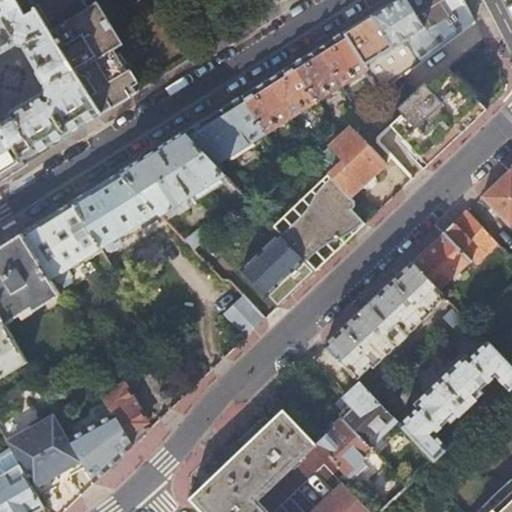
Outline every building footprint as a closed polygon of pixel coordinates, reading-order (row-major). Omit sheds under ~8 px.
[(0,0),(0,175),(100,113),(32,0),(0,0)] [(32,0),(100,113),(135,91),(131,84),(123,70),(126,68),(113,47),(87,4),(84,0),(32,0)] [(96,0),(93,0),(87,4),(113,47),(122,42),(96,0)] [(394,0),(344,32),(367,69),(380,89),(474,21),(462,0),(394,0)] [(317,49),(340,85),(367,69),(344,32),(331,40),(317,49)] [(306,56),(292,64),(315,101),(340,85),(317,49),(306,56)] [(280,72),(266,81),(289,117),(315,101),(292,64),(280,72)] [(123,70),(131,84),(137,81),(128,66),(126,68),(123,70)] [(406,80),(388,97),(399,109),(398,117),(389,126),(427,165),(486,109),(446,68),(427,85),(423,81),(416,89),(406,80)] [(252,89),(240,97),(263,134),(289,117),(266,81),(252,89)] [(216,112),(184,132),(215,164),(263,134),(240,97),(216,112)] [(154,150),(120,172),(158,212),(160,214),(172,206),(177,212),(229,179),(227,177),(215,164),(184,132),(154,150)] [(329,174),(331,176),(351,197),(385,162),(365,141),(352,152),(340,140),(328,152),(340,165),(329,174)] [(227,177),(229,179),(241,192),(252,184),(237,169),(227,177)] [(95,187),(72,202),(100,248),(104,246),(107,250),(110,251),(120,245),(121,240),(119,236),(158,212),(120,172),(95,187)] [(511,220),(511,188),(504,173),(475,201),(503,229),(511,220)] [(305,211),(280,234),(306,261),(317,251),(328,243),(339,239),(352,232),(363,223),(363,222),(351,210),(355,205),(354,201),(351,197),(331,176),(324,183),(324,184),(321,188),(320,187),(316,192),(308,207),(305,211)] [(31,221),(56,207),(50,196),(25,211),(31,221)] [(47,217),(22,233),(50,279),(53,277),(56,281),(61,282),(70,277),(70,273),(68,268),(100,248),(72,202),(47,217)] [(475,265),(497,243),(466,211),(413,262),(440,290),(471,260),(475,265)] [(185,240),(190,246),(193,249),(209,236),(201,228),(185,240)] [(0,246),(0,316),(3,321),(6,327),(10,324),(8,320),(25,309),(37,302),(40,306),(59,295),(50,279),(22,233),(0,246)] [(442,299),(445,296),(440,290),(413,262),(326,344),(357,377),(372,363),(374,365),(431,311),(429,309),(440,298),(442,299)] [(266,318),(242,293),(223,312),(246,337),(266,318)] [(37,302),(25,309),(28,314),(40,306),(37,302)] [(0,377),(26,362),(6,327),(3,321),(0,322),(0,377)] [(511,386),(511,365),(488,341),(470,358),(467,354),(416,402),(419,406),(401,423),(435,459),(449,446),(435,432),(449,418),(452,421),(484,391),(482,388),(495,375),(510,389),(511,386)] [(170,362),(163,351),(144,361),(151,373),(170,362)] [(371,447),(398,420),(390,411),(366,386),(360,380),(343,397),(350,404),(340,414),(343,418),(371,447)] [(366,386),(390,411),(394,407),(391,403),(394,400),(377,381),(373,385),(370,382),(366,386)] [(124,383),(102,395),(113,413),(126,435),(147,422),(124,383)] [(318,444),(317,443),(285,408),(272,420),(240,451),(191,498),(204,511),(268,511),(258,501),(318,444)] [(54,411),(4,441),(18,464),(32,489),(81,459),(69,438),(54,411)] [(113,413),(69,438),(81,459),(94,482),(132,446),(126,435),(113,413)] [(233,444),(240,451),(272,420),(265,413),(233,444)] [(373,449),(371,447),(343,418),(317,443),(318,444),(351,479),(367,464),(363,460),(373,449)] [(6,449),(0,452),(0,467),(13,460),(6,449)] [(32,489),(18,464),(0,474),(0,511),(33,511),(43,507),(32,489)] [(381,510),(407,485),(396,474),(370,499),(381,510)] [(489,511),(511,491),(511,478),(501,487),(478,511),(476,511),(489,511)] [(368,511),(340,482),(307,511),(368,511)] [(511,511),(511,491),(489,511),(511,511)]
